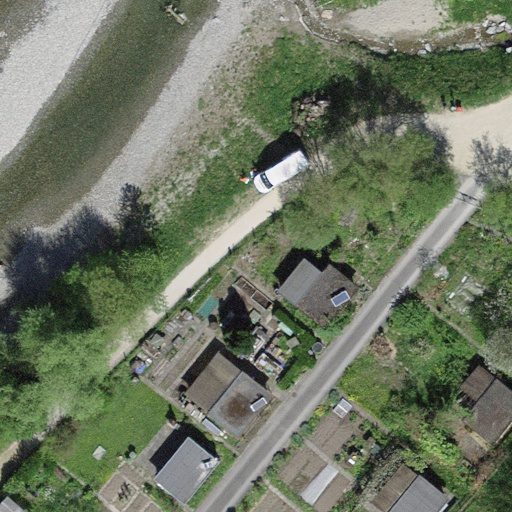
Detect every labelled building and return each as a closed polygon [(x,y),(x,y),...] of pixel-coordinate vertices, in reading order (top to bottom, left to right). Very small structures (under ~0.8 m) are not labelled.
[(305,257),(278,289),(324,328),(359,287),(329,262),(321,271),(305,257)] [(200,355),(176,386),(240,436),(273,394),(239,367),(238,369),(216,351),(208,361),(200,355)] [(511,388),(477,360),(442,401),(476,430),(472,435),(487,448),(511,419),(511,388)] [(155,474),(153,477),(184,504),(220,462),(189,435),(180,445),(172,438),(147,466),(155,474)] [(402,461),(368,499),(383,511),(438,511),(450,499),(420,472),(418,475),(402,461)] [(0,511),(26,511),(8,495),(0,504),(0,511)]
